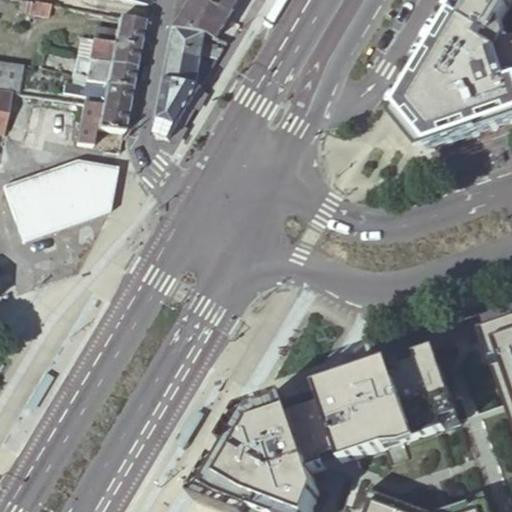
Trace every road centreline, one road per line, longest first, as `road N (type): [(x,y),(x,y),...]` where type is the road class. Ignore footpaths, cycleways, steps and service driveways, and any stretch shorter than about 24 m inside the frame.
road 1 (secondary): [(235,208),(161,266),(17,511)]
road 2 (secondary): [(81,511),(214,291),(235,208)]
road 3 (secondary): [(235,208),(272,252),(344,284),(396,292),(511,256)]
road 4 (secondary): [(511,189),(401,226),(335,216),(300,193),(235,208)]
road 5 (residential): [(161,0),(136,146),(162,174),(235,208)]
road 6 (secondary): [(235,208),(303,142),(377,0)]
road 7 (secondary): [(322,0),(249,114),(235,208)]
